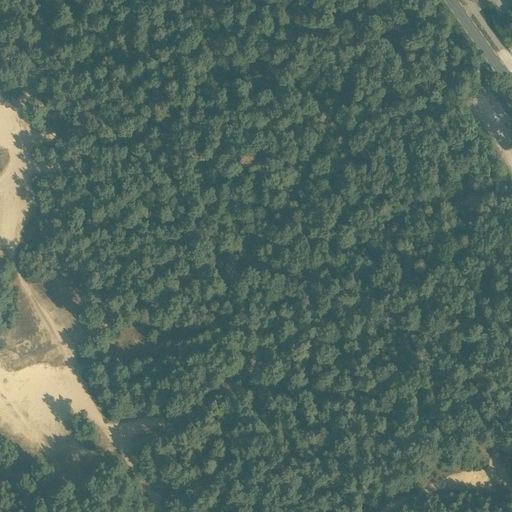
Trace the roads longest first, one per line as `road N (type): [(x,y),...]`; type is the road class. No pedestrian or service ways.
road 1 (track): [(0,383),(76,377),(80,367),(116,353),(269,324),(288,273)]
road 2 (track): [(157,511),(0,243)]
road 3 (track): [(78,511),(59,462),(0,385)]
road 4 (track): [(383,511),(497,468)]
